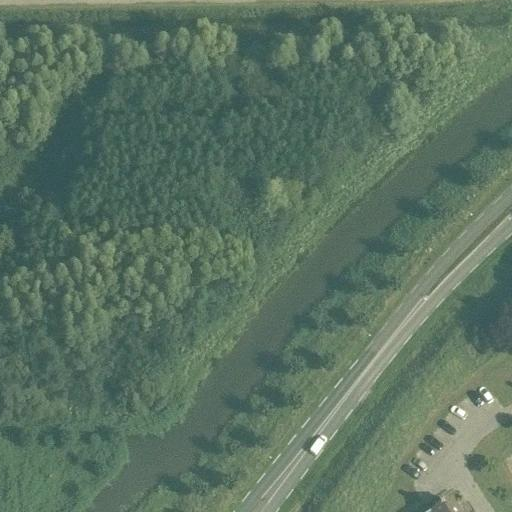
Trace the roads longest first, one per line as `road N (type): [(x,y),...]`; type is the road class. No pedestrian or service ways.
road 1 (track): [(511,47),(281,260),(137,422),(0,423)]
road 2 (secondary): [(511,194),(418,293),(379,354)]
road 3 (track): [(0,3),(207,0)]
road 4 (secondary): [(379,354),(511,226)]
